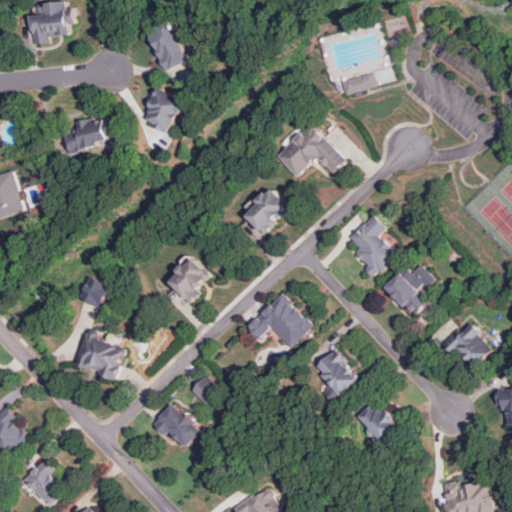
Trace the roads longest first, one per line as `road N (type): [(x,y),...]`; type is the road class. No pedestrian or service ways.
road 1 (residential): [(103,436),(408,150)]
road 2 (residential): [(0,328),(171,511)]
road 3 (residential): [(302,249),(457,412)]
